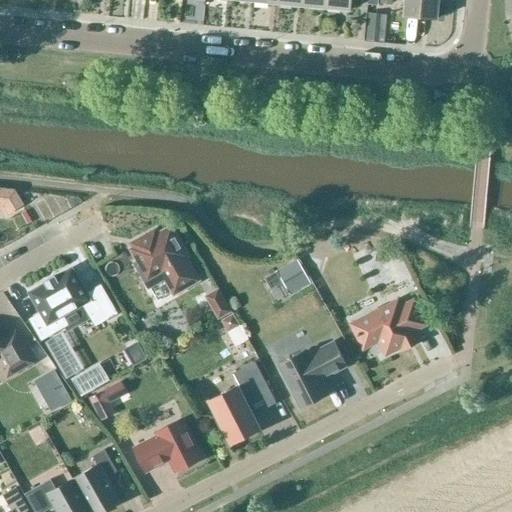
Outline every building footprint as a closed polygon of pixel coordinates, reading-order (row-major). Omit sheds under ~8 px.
[(304,0),(304,7),(328,10),(328,0),(304,0)] [(328,0),(328,10),(352,12),(353,0),(328,0)] [(438,0),(406,0),(404,19),(436,22),(438,0)] [(368,14),(365,41),(377,42),(379,15),(368,14)] [(12,187),(0,185),(0,209),(3,210),(6,216),(23,206),(12,187)] [(166,277),(174,292),(197,279),(184,256),(186,255),(171,228),(157,236),(155,231),(132,244),(135,248),(133,250),(139,261),(135,264),(148,287),(166,277)] [(298,261),(284,269),(296,290),(309,282),(298,261)] [(95,324),(115,313),(100,287),(86,295),(71,268),(55,278),(54,276),(45,281),(46,283),(29,292),(42,314),(31,320),(42,338),(65,325),(68,329),(91,316),(95,324)] [(207,296),(219,317),(229,311),(217,290),(207,296)] [(377,338),(385,355),(418,339),(414,331),(426,324),(414,300),(401,306),(398,300),(380,309),(377,308),(369,312),(368,315),(351,324),(362,346),(377,338)] [(233,313),(222,320),(225,327),(231,328),(239,324),(233,313)] [(0,366),(6,378),(33,363),(15,332),(0,340),(0,366)] [(131,344),(125,348),(135,365),(141,362),(149,357),(139,340),(131,344)] [(329,374),(346,366),(334,342),(308,355),(306,351),(278,365),(300,407),(328,393),(320,378),(329,373),(329,374)] [(247,403),(270,391),(255,362),(233,373),(239,385),(209,400),(230,443),(260,428),(247,403)] [(54,369),(34,381),(51,411),(71,400),(54,369)] [(91,397),(102,419),(113,413),(101,391),(91,397)] [(175,471),(202,457),(182,418),(155,432),(157,436),(134,447),(146,472),(169,460),(175,471)] [(72,480),(90,511),(101,511),(119,502),(105,477),(116,471),(104,450),(92,457),(97,466),(72,480)] [(56,511),(90,511),(72,480),(55,490),(49,480),(24,495),(33,511),(43,511),(53,507),(56,511)] [(28,511),(15,488),(2,496),(10,511),(28,511)]
